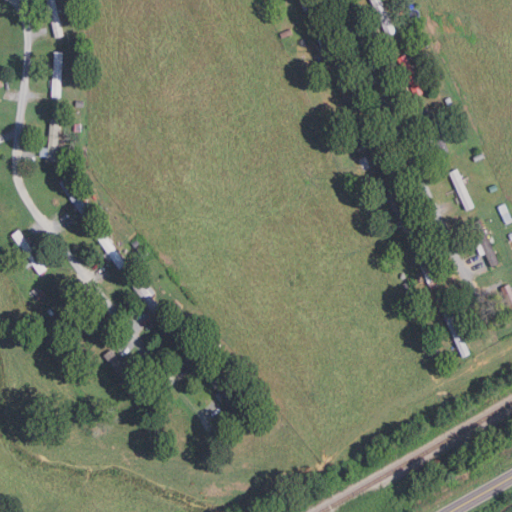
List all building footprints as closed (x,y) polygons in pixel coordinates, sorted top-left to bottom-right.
[(55,38),(45,0),(55,0),(63,36),(55,38)] [(304,11),(299,0),(308,0),(312,7),(304,11)] [(388,38),(370,0),(381,0),(396,34),(388,38)] [(292,34),(282,38),(280,33),(290,29),(292,34)] [(328,62),(315,35),(323,31),(336,58),(328,62)] [(433,49),(426,52),(424,48),(431,44),(433,49)] [(60,97),(51,97),(54,52),(63,53),(60,97)] [(416,97),(398,59),(406,55),(423,93),(416,97)] [(353,120),(336,81),(344,78),(361,116),(353,120)] [(453,104),(448,106),(445,100),(450,98),(453,104)] [(440,153),(421,111),(430,107),(448,150),(440,153)] [(56,161),(47,161),(47,157),(40,157),(41,148),(48,148),(51,119),(59,120),(56,161)] [(380,177),(362,139),(371,135),(389,174),(380,177)] [(485,158),(475,163),(473,157),(482,153),(485,158)] [(466,211),(449,173),(457,169),(474,207),(466,211)] [(86,221),(58,181),(66,176),(93,215),(86,221)] [(498,190),(491,193),(489,188),(496,184),(498,190)] [(364,193),(356,197),(353,192),(361,188),(364,193)] [(404,232),(386,194),(394,190),(412,228),(404,232)] [(508,211),(501,214),(498,207),(505,204),(508,211)] [(511,219),(505,222),(501,215),(509,212),(511,219)] [(492,268),(472,223),(480,220),(500,264),(492,268)] [(119,269),(111,258),(108,261),(103,253),(106,251),(93,231),(100,226),(126,264),(119,269)] [(39,274),(32,264),(26,268),(23,263),(28,259),(11,235),(18,230),(25,239),(28,236),(33,243),(30,246),(46,269),(39,274)] [(140,242),(135,247),(132,243),(137,239),(140,242)] [(145,248),(139,253),(135,249),(141,244),(145,248)] [(431,290),(413,252),(420,248),(438,287),(431,290)] [(149,253),(140,261),(137,257),(146,249),(149,253)] [(168,316),(161,321),(132,285),(138,279),(168,316)] [(511,313),(509,315),(507,308),(510,307),(501,288),(509,284),(511,290),(511,313)] [(41,301),(32,290),(38,286),(47,297),(41,301)] [(89,335),(62,302),(69,296),(96,329),(89,335)] [(183,314),(175,320),(172,316),(179,309),(183,314)] [(461,359),(442,314),(450,311),(470,355),(461,359)] [(195,362),(191,358),(188,360),(185,355),(187,353),(170,332),(176,327),(201,358),(195,362)] [(210,345),(207,341),(211,337),(215,341),(210,345)] [(131,393),(103,354),(112,348),(140,386),(131,393)] [(224,362),(219,356),(224,352),(229,358),(224,362)] [(88,362),(84,357),(87,354),(92,359),(88,362)] [(234,411),(208,378),(214,373),(240,406),(234,411)]
